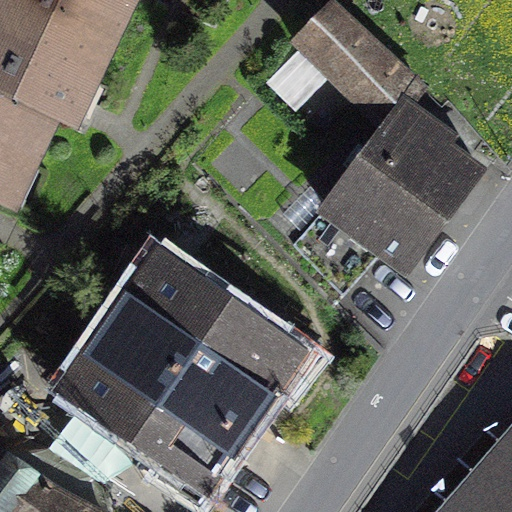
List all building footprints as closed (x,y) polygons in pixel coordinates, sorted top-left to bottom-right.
[(78,135),(144,0),(0,0),(0,213),(0,212),(17,221),(60,129),(78,135)] [(404,99),(415,108),(428,90),(332,1),(290,46),(379,133),(404,99)] [(407,285),(489,175),(454,149),(459,140),(415,108),(404,99),(379,133),(315,217),(318,219),(293,248),(342,299),(375,261),(407,285)] [(207,502),(307,354),(159,256),(58,400),(207,502)] [(511,511),(511,427),(437,511),(511,511)] [(99,511),(42,480),(0,448),(0,511),(99,511)]
